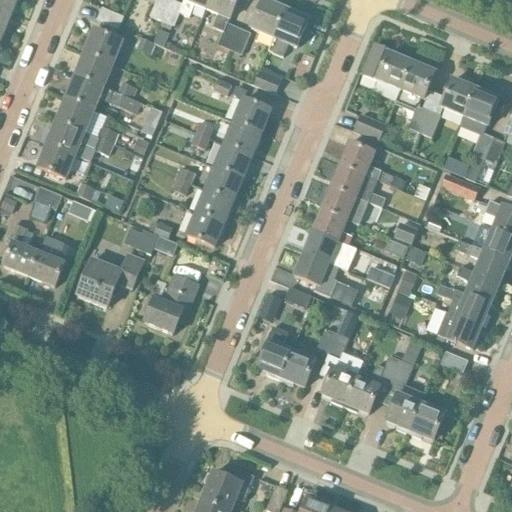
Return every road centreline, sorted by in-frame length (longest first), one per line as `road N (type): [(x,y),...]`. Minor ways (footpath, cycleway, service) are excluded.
road 1 (residential): [(194,418),(366,0)]
road 2 (residential): [(424,511),(194,418)]
road 3 (residential): [(194,418),(0,338)]
road 4 (residential): [(0,156),(62,0)]
road 5 (residential): [(460,511),(511,386)]
road 6 (residential): [(511,47),(391,0)]
